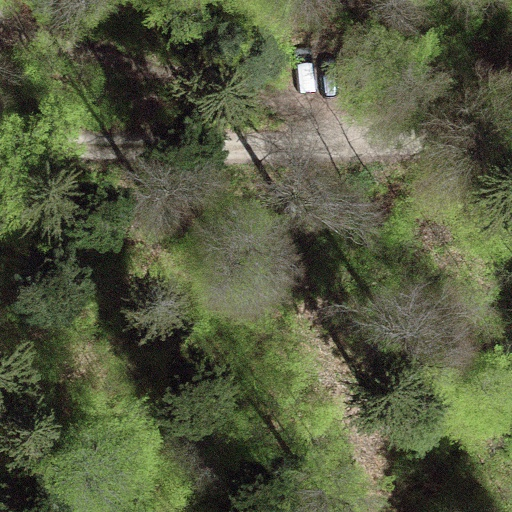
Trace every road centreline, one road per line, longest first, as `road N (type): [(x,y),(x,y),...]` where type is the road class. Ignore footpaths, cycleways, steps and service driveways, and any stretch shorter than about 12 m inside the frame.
road 1 (track): [(349,119),(0,44)]
road 2 (track): [(0,130),(349,119)]
